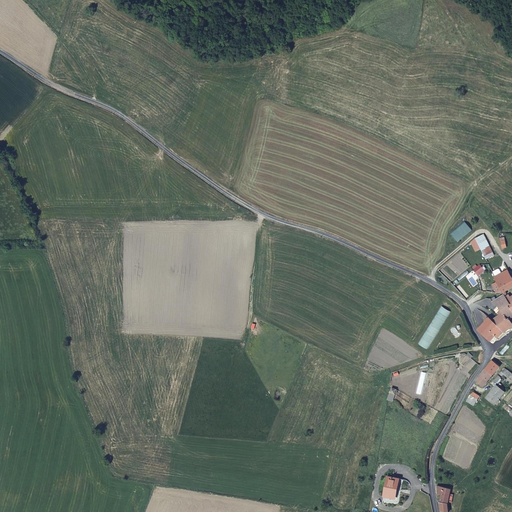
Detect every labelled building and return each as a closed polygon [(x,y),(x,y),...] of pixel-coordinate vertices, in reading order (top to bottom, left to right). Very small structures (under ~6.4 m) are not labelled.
[(475,239),(481,249),(485,257),(486,260),(494,255),(484,235),(475,239)] [(475,239),(471,242),(476,251),(481,249),(475,239)] [(477,268),(471,273),(476,279),(482,273),(477,268)] [(500,270),(498,270),(493,274),(497,278),(499,283),(503,281),(504,281),(511,276),(508,270),(503,274),(500,270)] [(511,288),(511,277),(511,276),(504,281),(503,281),(508,290),(511,288)] [(508,290),(503,281),(499,283),(499,284),(501,288),(503,292),(508,290)] [(498,282),(493,284),(497,292),(503,292),(501,288),(499,284),(498,282)] [(498,306),(502,312),(508,320),(508,319),(511,317),(511,307),(505,296),(493,302),(498,306)] [(508,320),(502,312),(506,319),(498,326),(489,318),(503,331),(506,334),(510,333),(511,330),(511,325),(511,326),(508,320)] [(503,331),(489,318),(479,329),(490,341),(495,336),(497,338),(503,331)] [(493,362),(476,381),(483,387),(489,381),(488,380),(499,367),(493,362)] [(491,392),(486,397),(495,405),(505,392),(500,388),(502,385),(499,382),(491,392)] [(393,402),(397,390),(392,388),(388,400),(393,402)] [(473,405),(477,399),(479,396),(471,392),(466,401),(473,405)] [(395,499),(399,480),(388,478),(384,497),(395,499)] [(452,485),(446,484),(446,488),(436,486),(438,493),(442,495),(441,502),(442,511),(444,511),(448,511),(449,500),(452,485)]
